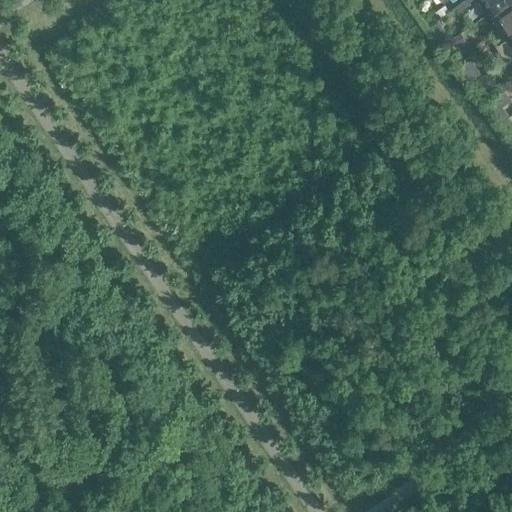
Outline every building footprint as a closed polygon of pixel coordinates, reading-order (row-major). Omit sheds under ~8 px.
[(507,0),(489,0),(495,9),(507,0)] [(511,26),(511,0),(507,0),(495,9),(509,28),(511,26)] [(438,22),(430,27),(437,37),(444,31),(438,22)] [(455,49),(464,42),(459,35),(450,41),(455,49)] [(480,74),(471,60),(460,67),(470,81),(480,74)] [(485,106),(498,124),(509,115),(495,98),(485,106)]
